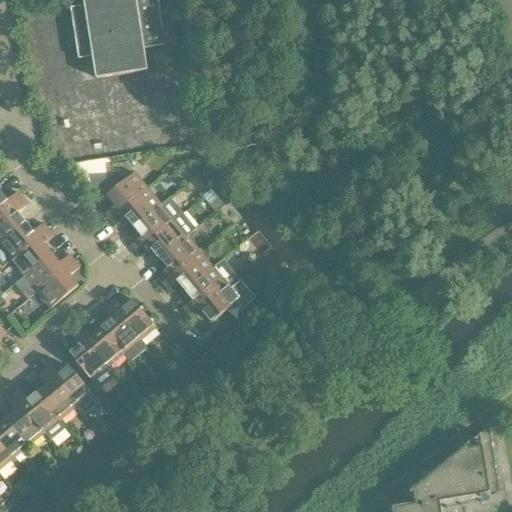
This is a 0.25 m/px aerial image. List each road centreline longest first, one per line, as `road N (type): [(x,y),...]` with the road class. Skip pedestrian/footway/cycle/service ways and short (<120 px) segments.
road 1 (residential): [(118,274),(20,157),(3,0)]
road 2 (residential): [(0,386),(118,274)]
